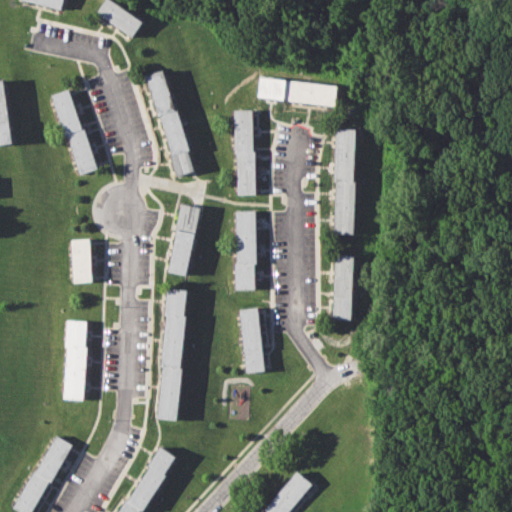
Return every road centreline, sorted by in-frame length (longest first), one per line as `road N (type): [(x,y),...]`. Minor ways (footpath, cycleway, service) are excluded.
road 1 (residential): [(130,209),(124,417),(72,511)]
road 2 (residential): [(300,131),(294,320),(326,382)]
road 3 (residential): [(38,42),(100,60),(130,149),(130,209)]
road 4 (residential): [(326,382),(208,511)]
